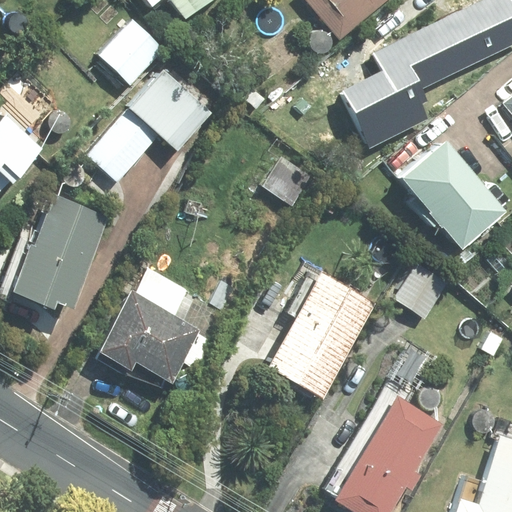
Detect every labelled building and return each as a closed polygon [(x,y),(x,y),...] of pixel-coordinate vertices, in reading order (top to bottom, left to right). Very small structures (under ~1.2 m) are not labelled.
[(163,0),(177,17),(197,0),(163,0)] [(300,0),(333,38),(377,0),(300,0)] [(332,73),(301,101),(336,139),(365,112),(368,118),(407,98),(404,93),(511,39),(511,23),(500,0),(471,0),(380,45),(387,60),(350,79),(363,104),(359,106),(332,73)] [(133,8),(146,23),(153,18),(140,2),(133,8)] [(127,19),(92,54),(123,84),(157,49),(127,19)] [(297,71),(277,88),(282,94),(302,77),(297,71)] [(157,73),(137,102),(167,123),(187,94),(157,73)] [(237,98),(251,108),(259,98),(245,87),(237,98)] [(511,89),(497,102),(511,120),(511,160),(510,162),(511,164),(511,89)] [(124,107),(81,154),(111,182),(154,135),(124,107)] [(0,178),(31,146),(0,117),(0,178)] [(408,119),(395,130),(403,140),(416,129),(408,119)] [(420,210),(418,211),(430,226),(432,224),(451,247),(495,210),(436,139),(416,156),(407,145),(392,158),(400,168),(391,175),(420,210)] [(256,184),(287,205),(306,176),(276,155),(256,184)] [(323,189),(312,204),(326,213),(336,198),(323,189)] [(22,243),(3,289),(40,306),(44,298),(62,307),(102,216),(48,193),(25,245),(22,243)] [(184,199),(180,211),(193,214),(196,202),(184,199)] [(411,262),(388,298),(419,318),(442,282),(411,262)] [(170,315),(184,291),(144,267),(130,292),(125,289),(89,350),(120,368),(126,359),(165,382),(196,330),(170,315)] [(314,270),(257,365),(312,398),(368,303),(314,270)] [(217,280),(204,302),(218,310),(230,288),(217,280)] [(389,394),(324,498),(346,511),(381,511),(398,485),(403,489),(412,474),(407,470),(437,424),(389,394)] [(444,511),(511,511),(511,441),(492,435),(470,503),(450,496),(444,511)]
